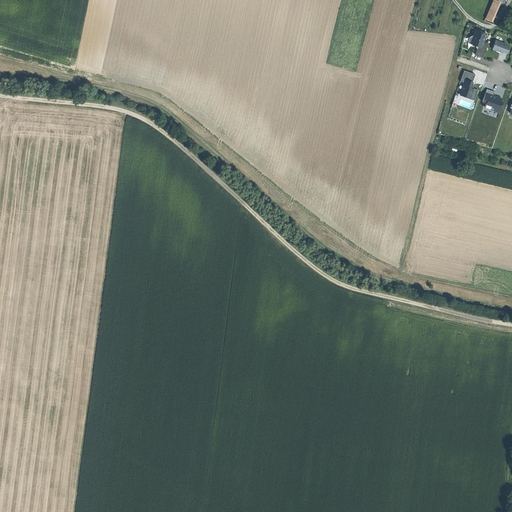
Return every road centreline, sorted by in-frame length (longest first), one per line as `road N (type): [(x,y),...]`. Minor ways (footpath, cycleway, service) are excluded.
road 1 (track): [(511,324),(334,282),(136,115),(0,96)]
road 2 (track): [(511,309),(396,283),(340,260),(145,101),(0,75)]
